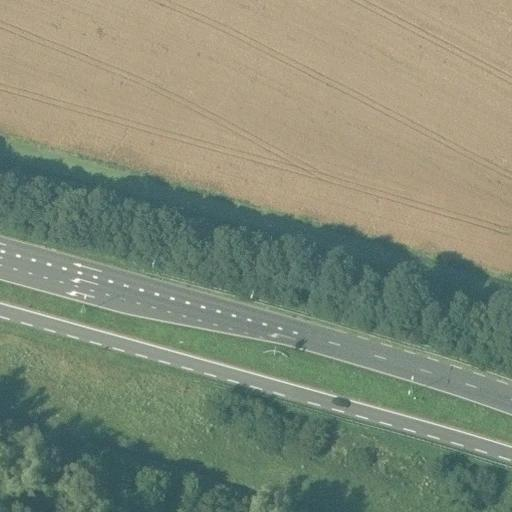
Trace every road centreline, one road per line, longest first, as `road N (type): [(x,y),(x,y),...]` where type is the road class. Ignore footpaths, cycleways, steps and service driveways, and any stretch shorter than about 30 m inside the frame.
road 1 (primary): [(511,401),(0,247)]
road 2 (primary): [(0,311),(511,454)]
